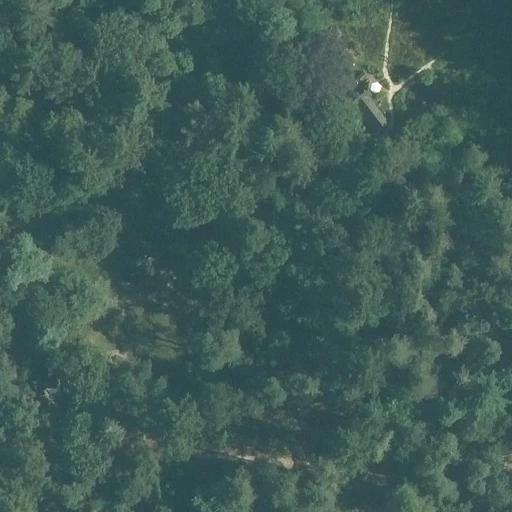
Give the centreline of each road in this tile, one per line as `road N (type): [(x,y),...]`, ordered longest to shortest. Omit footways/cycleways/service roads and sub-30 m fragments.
road 1 (track): [(0,89),(320,193)]
road 2 (track): [(320,193),(511,266)]
